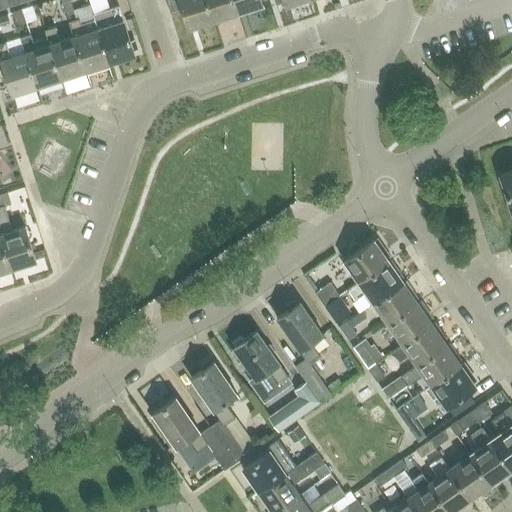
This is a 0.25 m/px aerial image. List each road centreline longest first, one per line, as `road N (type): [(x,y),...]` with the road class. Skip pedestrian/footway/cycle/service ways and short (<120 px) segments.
road 1 (residential): [(0,320),(63,290),(83,267),(148,95),(329,33),(384,37)]
road 2 (residential): [(0,453),(384,188)]
road 3 (residential): [(511,369),(384,188)]
road 4 (residential): [(384,188),(511,94)]
road 5 (residential): [(384,188),(364,113),(384,37)]
